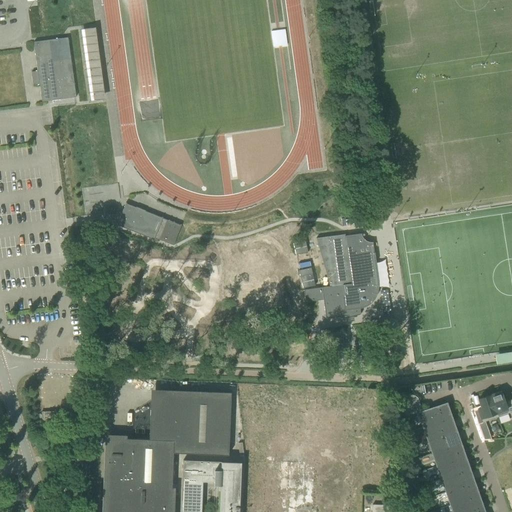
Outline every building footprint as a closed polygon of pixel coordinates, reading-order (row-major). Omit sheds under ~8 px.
[(85,57),(97,55),(92,27),(80,30),(85,57)] [(270,31),(273,46),(287,44),(285,28),(270,31)] [(70,55),(69,49),(68,37),(49,40),(33,42),(36,59),(37,71),(31,72),(33,85),(39,84),(42,102),(66,98),(76,97),(73,79),(70,55)] [(85,65),(90,100),(103,98),(98,63),(85,65)] [(162,218),(163,217),(161,217),(145,211),(145,210),(136,207),(126,204),(127,203),(125,203),(117,225),(154,240),(155,238),(173,245),(181,225),(180,224),(180,225),(174,223),(174,222),(173,221),(173,222),(169,221),(169,220),(168,220),(162,218)] [(115,206),(111,205),(108,206),(107,209),(108,212),(112,213),(115,212),(116,209),(115,206)] [(377,284),(374,263),(376,262),(374,252),(359,254),(356,235),(345,236),(345,234),(316,238),(329,286),(321,287),(323,300),(326,318),(346,315),(346,318),(360,314),(359,307),(363,307),(365,306),(367,305),(368,304),(370,302),(372,301),(372,300),(373,299),(374,298),(375,296),(376,294),(376,293),(377,292),(377,290),(377,288),(377,287),(377,285),(377,284)] [(323,300),(321,287),(304,290),(305,302),(323,300)] [(495,362),(511,360),(511,349),(494,351),(495,362)] [(170,511),(173,452),(228,455),(231,402),(231,392),(169,390),(167,440),(108,438),(105,511),(170,511)] [(511,411),(511,401),(511,399),(504,401),(501,391),(490,395),(497,417),(511,411)] [(484,511),(479,496),(469,469),(462,447),(446,404),(446,403),(442,404),(422,411),(421,408),(417,398),(416,397),(415,396),(414,396),(413,396),(413,395),(412,395),(411,395),(410,395),(409,394),(408,394),(407,394),(406,394),(405,395),(404,395),(403,395),(399,396),(406,414),(418,410),(419,412),(418,413),(452,511),(484,511)] [(497,417),(490,395),(478,399),(482,408),(478,410),(479,412),(475,414),(477,420),(481,419),(482,422),(497,417)] [(183,460),(180,511),(201,511),(202,481),(214,482),(214,485),(220,485),(218,511),(238,511),(241,462),(183,460)]
